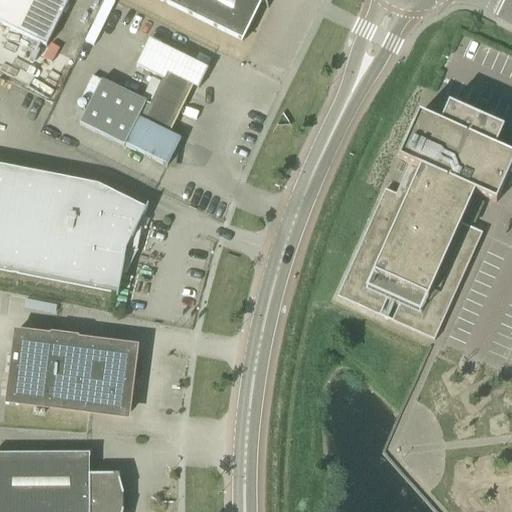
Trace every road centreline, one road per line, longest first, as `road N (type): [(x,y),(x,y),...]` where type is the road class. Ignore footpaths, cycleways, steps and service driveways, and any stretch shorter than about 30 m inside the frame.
road 1 (secondary): [(244,511),(251,389),(267,309),(312,176)]
road 2 (secondary): [(312,176),(413,7)]
road 3 (secondary): [(378,0),(312,176)]
